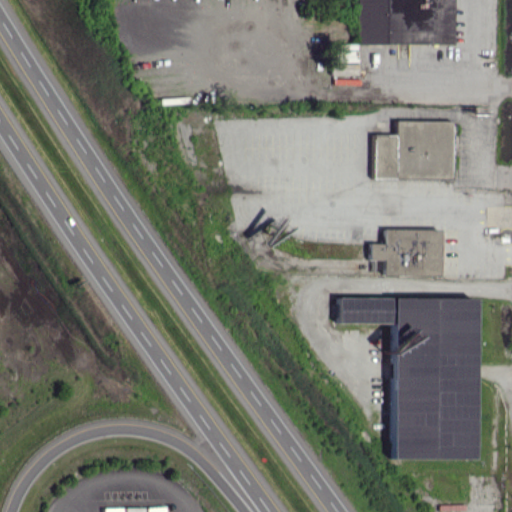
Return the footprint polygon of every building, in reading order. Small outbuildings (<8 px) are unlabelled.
[(452,43),(451,0),(356,0),(356,44),(452,43)] [(371,134),(371,177),(451,178),(451,121),(393,120),(393,134),(371,134)] [(382,275),(439,275),(439,228),(382,228),(382,243),(368,243),(368,259),(382,259),(382,275)] [(337,322),(390,323),(390,297),(337,297),(337,322)] [(472,459),(474,297),(391,297),(390,351),(391,351),(390,458),(472,459)]
